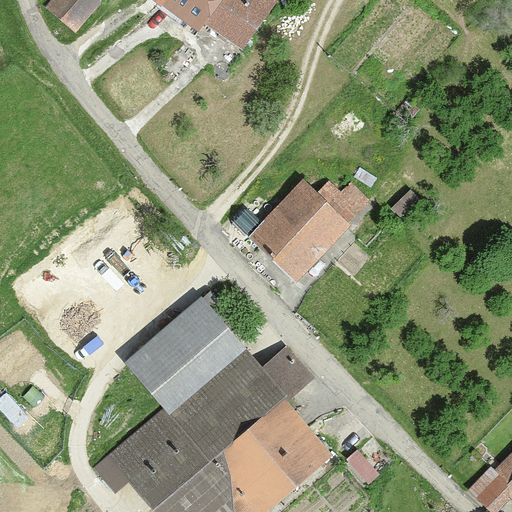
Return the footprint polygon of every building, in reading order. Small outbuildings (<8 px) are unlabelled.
[(97,0),(56,0),(51,7),(75,28),(97,0)] [(162,0),(200,29),(207,19),(222,31),(218,37),(227,43),(231,37),(244,46),(276,0),(162,0)] [(305,182),(251,238),(294,279),(367,201),(350,184),(340,195),(328,183),(317,194),(305,182)] [(203,302),(131,364),(169,408),(112,456),(109,455),(94,468),(105,481),(120,468),(138,489),(139,489),(158,511),(226,511),(230,510),(231,511),(259,511),(327,454),(282,400),(309,376),(285,348),(261,370),(241,347),(203,302)] [(511,456),(497,472),(493,468),(470,491),(492,511),(493,511),(511,494),(511,495),(511,456)]
